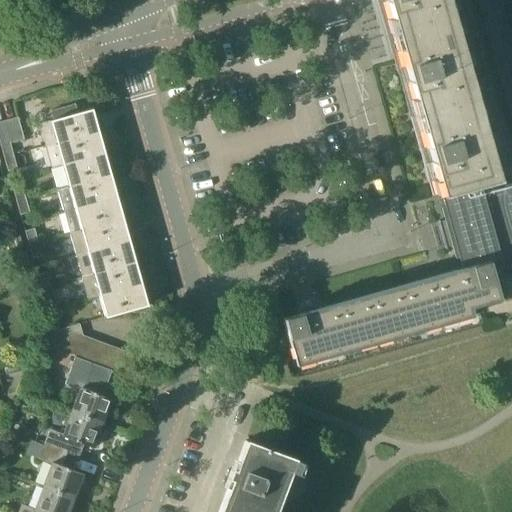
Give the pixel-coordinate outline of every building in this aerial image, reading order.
[(375,0),(431,196),(439,194),(439,196),(441,195),(461,268),(283,318),(296,365),(472,316),(470,308),(500,299),(492,273),(511,267),(511,183),(505,185),(500,168),(511,164),(511,141),(471,0),(375,0)] [(41,123),(47,145),(98,131),(92,109),(41,123)] [(6,119),(13,142),(24,139),(18,116),(6,119)] [(0,121),(0,140),(5,157),(14,154),(11,142),(13,142),(6,119),(0,121)] [(62,163),(62,164),(104,153),(98,131),(47,145),(53,166),(62,163)] [(111,175),(104,153),(62,164),(68,187),(111,175)] [(14,154),(5,157),(8,171),(18,168),(14,154)] [(57,190),(64,212),(117,197),(111,175),(68,187),(57,190)] [(22,185),(12,187),(16,201),(26,198),(22,185)] [(117,197),(64,212),(70,233),(123,219),(117,197)] [(30,212),(26,198),(16,201),(20,215),(30,212)] [(129,240),(123,219),(70,233),(76,255),(129,240)] [(24,231),(29,245),(39,242),(35,228),(24,231)] [(15,260),(25,256),(26,256),(19,234),(8,238),(15,260)] [(76,255),(82,277),(135,262),(129,240),(76,255)] [(42,256),(39,242),(29,245),(33,258),(42,256)] [(98,296),(99,296),(141,284),(135,262),(82,277),(88,299),(98,296)] [(47,272),(37,274),(41,288),(51,285),(47,272)] [(147,306),(141,284),(99,296),(104,317),(147,306)] [(54,299),(51,285),(41,288),(45,302),(54,299)] [(58,350),(65,353),(71,338),(83,335),(80,324),(46,332),(42,344),(45,345),(58,350)] [(65,353),(77,357),(87,361),(95,340),(83,335),(71,338),(65,353)] [(106,344),(95,340),(87,361),(98,365),(106,344)] [(77,357),(72,370),(94,378),(99,365),(110,370),(119,348),(106,344),(98,365),(87,361),(77,357)] [(45,345),(41,355),(54,360),(58,350),(45,345)] [(129,352),(119,348),(110,370),(121,374),(129,352)] [(140,356),(129,352),(121,374),(132,378),(140,356)] [(79,389),(71,411),(103,423),(112,399),(90,391),(94,378),(72,370),(66,385),(79,389)] [(103,423),(71,411),(62,434),(49,429),(44,444),(66,453),(71,440),(93,448),(103,423)] [(230,479),(219,507),(231,511),(273,511),(278,501),(289,470),(294,458),(246,440),(245,440),(234,470),(230,469),(227,478),(230,479)] [(61,466),(66,453),(44,444),(38,459),(51,464),(43,486),(74,498),(83,474),(61,466)] [(18,511),(68,511),(74,498),(43,486),(34,509),(21,504),(18,511)]
